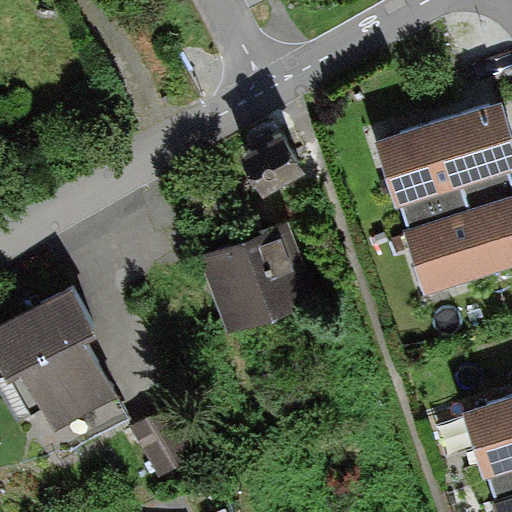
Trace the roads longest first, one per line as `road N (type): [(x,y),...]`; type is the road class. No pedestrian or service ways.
road 1 (residential): [(0,242),(268,88)]
road 2 (residential): [(268,88),(427,0)]
